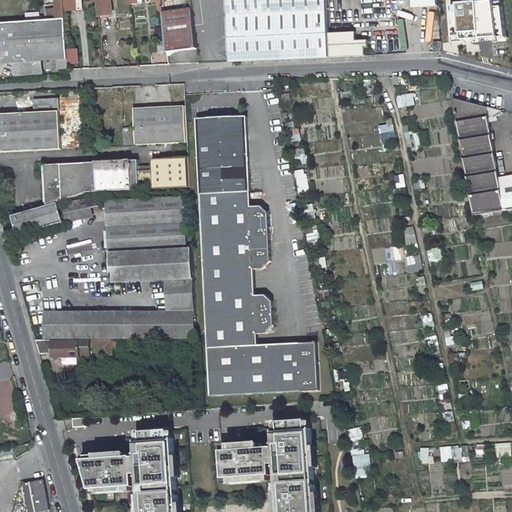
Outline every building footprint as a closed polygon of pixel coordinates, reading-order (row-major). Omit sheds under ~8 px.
[(56,0),(57,9),(47,9),(48,20),(58,19),(65,18),(65,11),(64,0),(56,0)] [(64,0),(65,11),(77,10),(75,0),(64,0)] [(97,0),(99,17),(112,15),(110,0),(97,0)] [(422,21),(437,21),(437,8),(422,8),(422,21)] [(169,53),(197,49),(192,9),(162,13),(168,56),(170,56),(169,53)] [(65,18),(58,19),(48,20),(0,23),(0,37),(1,38),(3,61),(17,60),(42,58),(52,58),(58,57),(67,57),(68,57),(65,18)] [(426,27),(413,27),(413,44),(426,44),(426,27)] [(356,32),(329,34),(330,57),(366,56),(365,48),(369,48),(368,40),(356,41),(356,32)] [(159,54),(167,52),(164,38),(159,39),(157,39),(159,54)] [(434,53),(442,52),(441,42),(433,42),(434,53)] [(59,71),(68,70),(67,57),(58,57),(59,71)] [(43,72),(42,58),(17,60),(18,74),(43,72)] [(95,107),(123,105),(123,87),(94,88),(95,107)] [(59,94),(60,112),(62,149),(89,148),(85,92),(59,94)] [(404,103),(404,104),(410,103),(409,94),(397,97),(399,104),(404,103)] [(511,209),(511,176),(499,178),(488,118),(501,115),(502,111),(453,99),(474,216),(511,209)] [(123,114),(123,105),(95,107),(95,116),(123,114)] [(136,145),(187,143),(185,106),(133,109),(135,128),(123,129),(125,145),(136,145)] [(0,152),(62,149),(60,112),(0,114),(0,152)] [(238,193),(250,192),(246,117),(197,119),(201,195),(238,193)] [(388,150),(398,148),(397,141),(391,142),(392,144),(387,145),(388,150)] [(410,162),(419,160),(418,152),(408,154),(410,162)] [(189,187),(187,158),(152,160),(153,171),(139,171),(138,160),(131,161),(131,160),(96,162),(96,163),(45,166),(47,206),(58,203),(88,192),(98,193),(133,190),(189,187)] [(307,169),(296,170),(298,193),(309,192),(307,169)] [(428,188),(426,180),(416,182),(418,190),(424,189),(428,188)] [(251,206),(250,192),(238,193),(239,207),(251,206)] [(239,207),(238,193),(201,195),(212,396),(321,389),(318,341),(259,344),(259,333),(269,332),(275,325),(274,301),(267,294),(256,295),(255,269),(265,268),(272,261),(269,212),(261,205),(251,206),(239,207)] [(102,215),(98,194),(90,194),(70,200),(76,220),(102,215)] [(194,279),(192,249),(186,250),(183,197),(108,201),(113,283),(166,280),(194,279)] [(70,200),(61,202),(67,222),(76,220),(70,200)] [(18,236),(64,223),(58,203),(47,206),(13,216),(18,236)] [(420,218),(428,216),(427,208),(419,209),(420,218)] [(422,228),(423,237),(432,235),(431,227),(422,228)] [(429,262),(438,260),(436,252),(427,254),(429,262)] [(166,280),(168,312),(111,312),(44,312),(45,339),(195,339),(195,311),(194,279),(166,280)] [(472,291),(484,289),(482,281),(471,283),(472,291)] [(420,296),(429,295),(426,286),(418,288),(420,296)] [(426,323),(434,321),(432,313),(424,315),(426,323)] [(442,323),(450,322),(449,314),(441,315),(442,323)] [(479,323),(481,334),(494,332),(492,321),(479,323)] [(447,346),(454,344),(453,336),(445,337),(447,346)] [(426,339),(428,348),(436,345),(433,337),(426,339)] [(119,339),(92,340),(92,347),(104,347),(104,363),(112,363),(112,348),(119,348),(119,339)] [(52,340),(35,340),(40,354),(53,354),(53,358),(62,357),(77,357),(89,357),(89,347),(89,342),(52,343),(52,340)] [(449,356),(451,363),(459,361),(457,354),(449,356)] [(442,367),(431,370),(433,378),(444,375),(442,367)] [(457,395),(459,403),(467,401),(465,393),(457,395)] [(443,405),(452,403),(450,395),(441,397),(443,405)] [(87,427),(87,418),(73,419),(74,428),(87,427)] [(272,464),(277,464),(278,477),(283,476),(284,482),(279,483),(279,492),(280,511),(318,511),(317,494),(317,486),(312,486),(311,481),(316,481),(313,430),(308,431),(307,422),(307,420),(280,422),(280,424),(280,433),(275,433),(276,442),(277,442),(277,445),(276,445),(276,448),(261,448),(260,444),(228,446),(229,451),(223,451),(225,479),(231,479),(231,484),(263,482),(262,477),(271,476),(273,476),(272,464)] [(473,428),(471,420),(463,422),(464,430),(473,428)] [(449,431),(457,430),(455,421),(447,423),(449,431)] [(362,427),(349,429),(351,441),(364,438),(362,427)] [(126,454),(82,457),(92,494),(126,492),(125,488),(133,488),(135,487),(134,474),(139,474),(140,487),(145,486),(146,492),(141,493),(141,503),(142,511),(179,511),(179,504),(179,496),(174,496),(173,492),(178,491),(177,478),(176,457),(175,441),(169,441),(169,433),(169,431),(141,433),(141,435),(142,443),(137,444),(138,452),(139,452),(139,455),(138,455),(138,458),(133,458),(133,457),(127,457),(126,454)] [(503,453),(511,452),(511,444),(502,444),(503,453)] [(477,454),(486,454),(485,445),(476,445),(477,454)] [(0,455),(0,457),(13,454),(11,449),(0,451),(0,455)] [(353,478),(369,478),(369,449),(353,449),(353,478)] [(34,511),(39,511),(50,510),(44,480),(44,479),(27,483),(29,496),(27,497),(29,508),(33,507),(34,511)]
